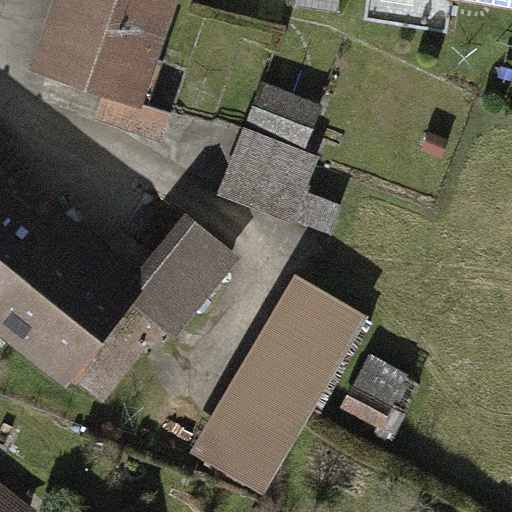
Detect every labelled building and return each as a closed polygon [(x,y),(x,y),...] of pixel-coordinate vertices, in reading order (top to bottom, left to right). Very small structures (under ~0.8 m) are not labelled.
[(196,0),(69,0),(49,63),(117,85),(164,100),(196,0)] [(339,105),(271,83),(233,194),(301,217),(339,105)] [(164,100),(117,85),(107,116),(178,140),(189,108),(164,100)] [(0,310),(63,230),(0,180),(0,310)] [(63,230),(0,310),(0,319),(73,376),(134,299),(150,278),(73,217),(63,230)] [(150,278),(134,299),(173,330),(227,261),(187,230),(150,278)] [(376,317),(312,279),(220,434),(284,472),(376,317)] [(0,511),(46,511),(47,511),(0,471),(0,511)]
